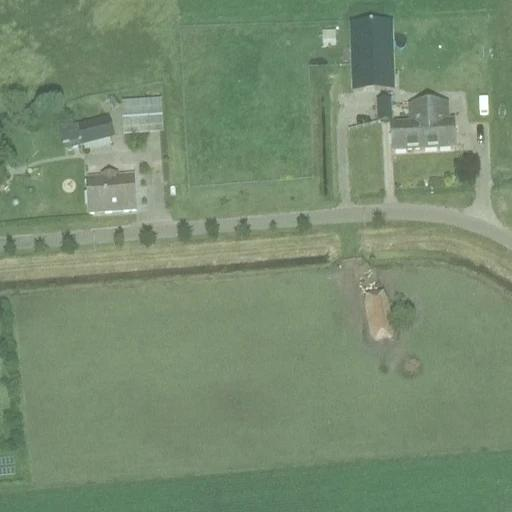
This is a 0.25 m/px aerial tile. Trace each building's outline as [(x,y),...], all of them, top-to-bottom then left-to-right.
[(353,93),(393,92),(391,24),(351,25),(353,93)] [(161,101),(122,103),(124,136),(163,134),(161,101)] [(378,125),(391,124),(390,102),(377,103),(378,125)] [(393,152),(455,149),(454,124),(447,125),(446,105),(410,107),(411,127),(392,128),(393,152)] [(64,152),(83,147),(110,141),(113,140),(109,121),(109,120),(78,127),(59,132),(64,152)] [(89,216),(136,213),(133,176),(87,179),(89,216)] [(382,294),(365,297),(364,307),(370,338),(374,345),(392,342),(394,334),(387,301),(382,294)]
